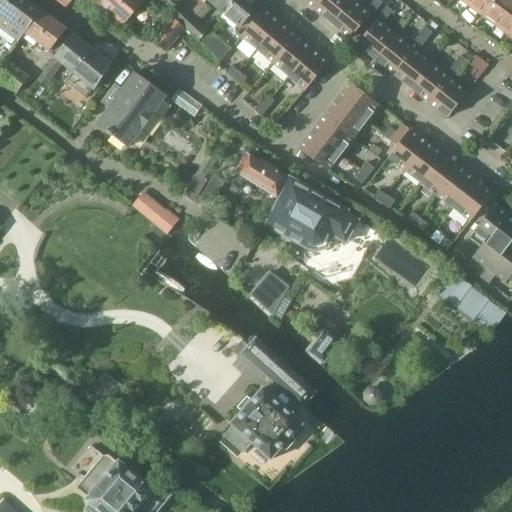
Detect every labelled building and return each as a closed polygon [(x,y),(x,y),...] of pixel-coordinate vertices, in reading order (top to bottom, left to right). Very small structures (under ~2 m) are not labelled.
[(0,0),(0,21),(16,0),(0,0)] [(0,30),(17,43),(24,34),(41,12),(25,0),(16,0),(0,21),(0,30)] [(143,0),(142,0),(94,0),(121,24),(143,0)] [(209,0),(208,1),(223,14),(234,0),(209,0)] [(253,0),(234,0),(223,14),(238,28),(259,5),(253,0)] [(301,0),(313,10),(321,0),(301,0)] [(321,0),(313,10),(331,25),(352,0),(321,0)] [(352,0),(331,25),(348,40),(370,15),(352,0)] [(374,0),(368,7),(374,12),(382,3),(378,0),(374,0)] [(473,0),(469,6),(482,16),(494,0),(473,0)] [(511,0),(494,0),(482,16),(495,26),(511,2),(511,0)] [(173,17),(184,28),(205,5),(201,1),(187,15),(175,3),(167,12),(173,17)] [(511,2),(495,26),(509,36),(511,31),(511,2)] [(184,28),(198,40),(206,32),(207,30),(199,22),(210,9),(205,5),(184,28)] [(379,16),(385,20),(392,11),(386,7),(379,16)] [(241,38),(257,51),(281,23),(265,9),(241,38)] [(41,12),(24,34),(50,54),(67,31),(41,12)] [(153,41),(163,51),(183,29),(172,19),(153,41)] [(357,47),(375,61),(396,35),(395,35),(406,22),(402,19),(391,31),(378,21),(357,47)] [(427,25),(435,31),(438,26),(430,20),(427,25)] [(257,51),(272,64),(296,36),(281,23),(257,51)] [(425,27),(419,35),(426,41),(432,33),(425,27)] [(206,32),(198,40),(222,60),(233,48),(213,32),(210,36),(206,32)] [(62,66),(73,74),(92,49),(73,34),(53,59),(37,80),(45,87),(62,66)] [(375,61),(393,75),(413,49),(396,35),(375,61)] [(426,41),(419,35),(413,43),(420,49),(426,41)] [(272,64),(288,78),(312,49),(296,36),(272,64)] [(92,49),(73,74),(92,89),(112,65),(92,49)] [(312,49),(288,78),(304,91),(328,63),(312,49)] [(393,75),(411,89),(431,63),(413,49),(393,75)] [(483,74),(489,66),(474,54),(468,62),(483,74)] [(461,56),(454,64),(461,69),(468,62),(461,56)] [(29,78),(5,59),(0,65),(0,81),(17,94),(29,78)] [(411,89),(428,104),(449,78),(431,63),(411,89)] [(461,69),(454,64),(448,72),(455,77),(461,69)] [(226,73),(233,79),(239,72),(232,66),(226,73)] [(239,72),(233,79),(241,86),(247,79),(239,72)] [(133,75),(96,124),(129,148),(165,99),(133,75)] [(449,78),(428,104),(446,118),(467,92),(449,78)] [(350,83),(337,100),(366,123),(379,106),(350,83)] [(268,95),(261,103),(268,109),(274,101),(268,95)] [(48,116),(68,132),(83,113),(62,96),(48,116)] [(337,100),(324,117),(353,139),(366,123),(337,100)] [(268,109),(261,103),(254,110),(261,116),(268,109)] [(324,117),(311,133),(341,155),(353,139),(324,117)] [(410,131),(402,124),(396,132),(404,139),(410,131)] [(388,159),(404,171),(427,142),(411,130),(410,131),(404,139),(397,147),(388,159)] [(404,139),(396,132),(389,141),(397,147),(404,139)] [(341,155),(311,133),(299,149),(328,172),(341,155)] [(404,171),(421,184),(443,155),(427,142),(404,171)] [(380,151),(370,143),(366,149),(376,156),(380,151)] [(246,181),(278,199),(290,179),(246,154),(231,183),(242,189),(246,181)] [(421,184),(437,197),(460,168),(443,155),(421,184)] [(368,163),(361,170),(368,176),(374,168),(368,163)] [(437,197),(453,209),(476,180),(460,168),(437,197)] [(368,176),(361,170),(355,178),(362,184),(368,176)] [(184,195),(194,202),(207,182),(197,175),(184,195)] [(226,182),(214,175),(199,199),(211,206),(226,182)] [(290,179),(278,199),(266,220),(314,247),(324,245),(332,231),(345,238),(357,216),(290,179)] [(476,180),(453,209),(470,222),(492,193),(476,180)] [(373,198),(381,203),(386,195),(378,190),(373,198)] [(135,206),(168,234),(179,221),(146,193),(135,206)] [(209,212),(220,220),(232,203),(219,195),(209,212)] [(386,195),(381,203),(390,208),(394,200),(386,195)] [(475,232),(470,238),(480,247),(473,256),(458,244),(451,254),(489,284),(495,276),(505,284),(511,275),(511,254),(510,253),(511,250),(511,215),(510,213),(508,215),(495,205),(474,231),(475,232)] [(407,220),(414,226),(420,219),(413,212),(407,220)] [(420,219),(414,226),(422,232),(428,225),(420,219)] [(438,245),(446,251),(452,244),(445,237),(438,245)] [(289,285),(268,271),(249,295),(273,317),(290,286),(289,285)] [(324,364),(343,339),(326,326),(307,352),(324,364)] [(264,372),(281,385),(301,400),(306,404),(318,389),(256,339),(239,360),(261,376),(264,372)] [(294,410),(301,400),(281,385),(274,394),(265,388),(236,425),(238,427),(230,438),(249,453),(257,442),(278,459),(288,446),(293,447),(300,438),(298,433),(308,421),(294,410)] [(137,511),(154,492),(117,461),(109,455),(103,457),(77,488),(87,497),(84,500),(99,511),(137,511)]
